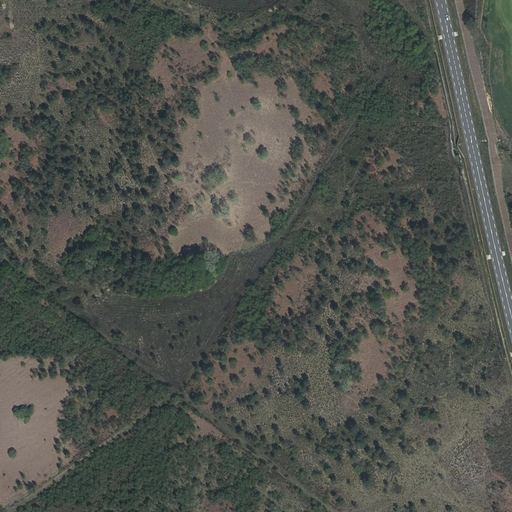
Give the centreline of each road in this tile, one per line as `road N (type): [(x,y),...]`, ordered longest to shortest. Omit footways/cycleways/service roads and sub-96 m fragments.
road 1 (track): [(12,511),(177,390),(416,38)]
road 2 (track): [(0,253),(335,511)]
road 3 (primary): [(511,316),(441,0)]
